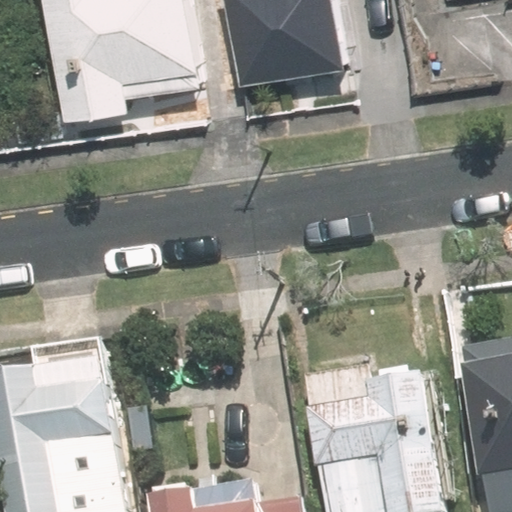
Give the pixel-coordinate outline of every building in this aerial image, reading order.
[(56,0),(73,116),(135,108),(134,98),(197,90),(194,71),(207,68),(197,0),(56,0)] [(244,0),(258,85),(291,80),(293,92),(329,87),(327,75),(366,68),(356,0),(244,0)] [(22,112),(25,139),(68,132),(65,106),(22,112)] [(134,511),(113,361),(0,377),(0,410),(14,511),(134,511)] [(511,511),(511,362),(472,368),(488,476),(492,476),(497,511),(511,511)] [(453,511),(434,377),(383,384),(381,367),(313,378),(331,511),(453,511)] [(267,506),(263,482),(159,498),(160,511),(308,511),(307,501),(267,506)]
